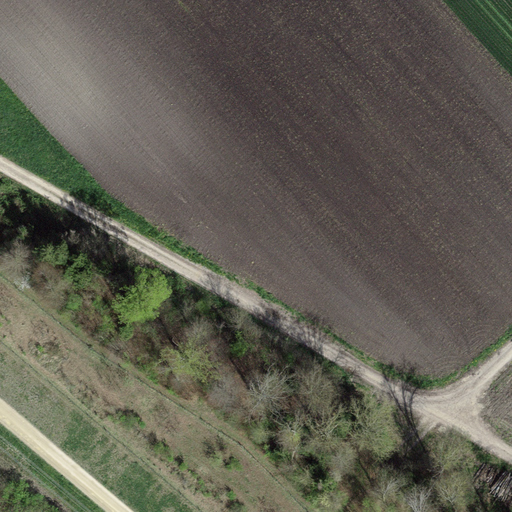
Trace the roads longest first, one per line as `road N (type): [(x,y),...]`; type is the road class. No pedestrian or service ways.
road 1 (track): [(0,162),(511,461)]
road 2 (track): [(0,407),(123,511)]
